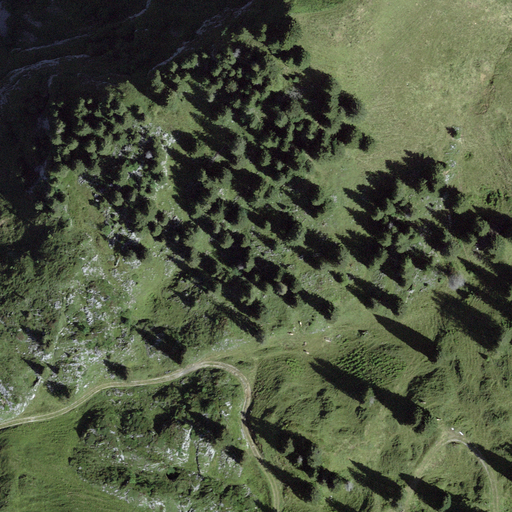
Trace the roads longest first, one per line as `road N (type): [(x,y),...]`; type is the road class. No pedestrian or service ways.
road 1 (track): [(277,511),(275,486),(243,423),(245,390),(225,368),(104,388),(57,414),(0,427)]
road 2 (track): [(496,511),(482,459),(455,438),(436,447),(394,511)]
